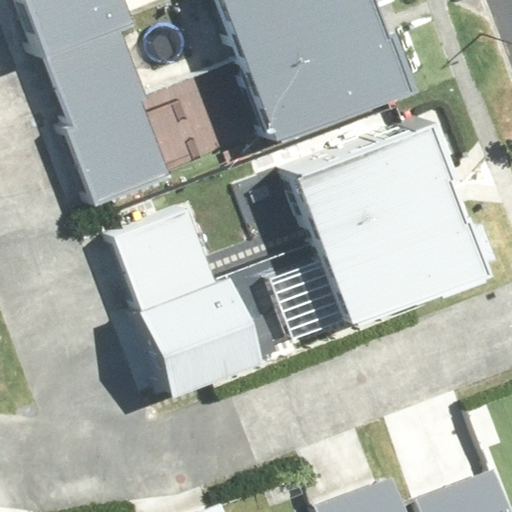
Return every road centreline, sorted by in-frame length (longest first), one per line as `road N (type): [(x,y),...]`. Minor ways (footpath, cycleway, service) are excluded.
road 1 (residential): [(108,442),(225,421),(511,320)]
road 2 (residential): [(108,442),(0,157)]
